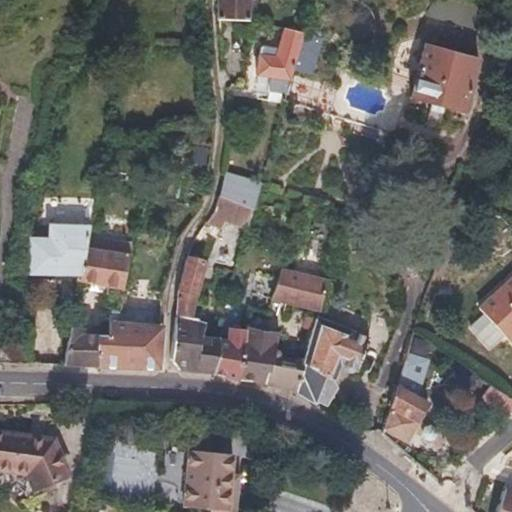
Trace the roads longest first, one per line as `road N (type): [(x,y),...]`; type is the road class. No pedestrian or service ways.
road 1 (residential): [(164,388),(169,291),(185,234),(210,195),(218,124),(209,0)]
road 2 (tertiary): [(164,388),(236,395),(302,416),(392,475),(429,511)]
road 3 (tertiary): [(0,380),(164,388)]
